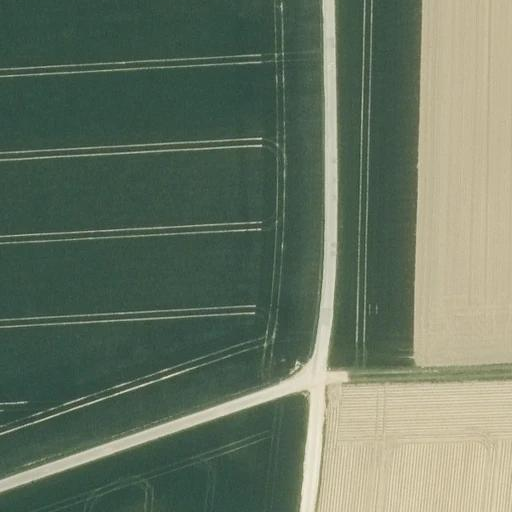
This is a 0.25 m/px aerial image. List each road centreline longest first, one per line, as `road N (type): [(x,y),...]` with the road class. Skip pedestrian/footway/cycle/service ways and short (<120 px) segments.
road 1 (track): [(318,378),(328,267),(326,0)]
road 2 (track): [(0,487),(318,378)]
road 3 (track): [(318,378),(511,370)]
road 4 (track): [(318,378),(304,511)]
